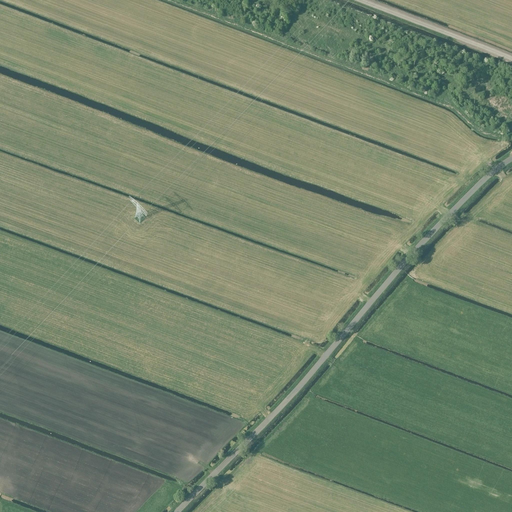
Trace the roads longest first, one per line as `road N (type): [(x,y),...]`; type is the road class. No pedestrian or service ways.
road 1 (tertiary): [(179,511),(296,392),(459,203),(511,158)]
road 2 (unclassified): [(511,59),(356,0)]
